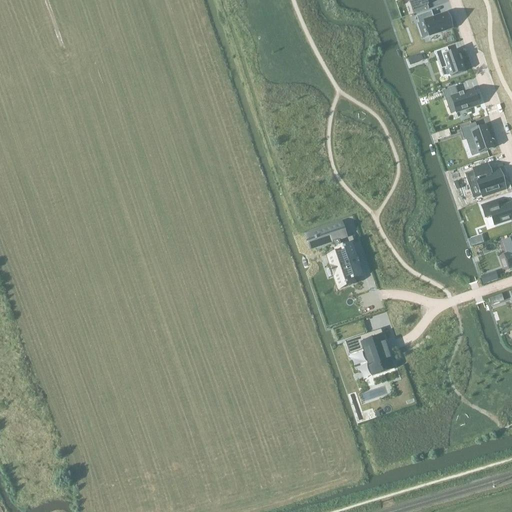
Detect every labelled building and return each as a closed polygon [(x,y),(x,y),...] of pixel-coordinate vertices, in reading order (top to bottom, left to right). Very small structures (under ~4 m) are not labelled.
[(408,0),(412,10),(429,5),(427,0),(408,0)] [(431,11),(416,17),(419,24),(425,22),(430,36),(452,29),(451,24),(449,18),(447,14),(434,18),(431,11)] [(447,48),(434,53),(436,59),(439,58),(442,68),(447,67),(451,76),(451,77),(465,72),(461,62),(463,61),(461,56),(460,56),(458,51),(449,54),(447,48)] [(415,57),(408,59),(410,66),(417,63),(415,57)] [(455,88),(443,92),(446,100),(451,98),(457,114),(478,106),(477,103),(477,102),(475,94),(474,94),(473,90),(458,95),(455,88)] [(475,123),(460,129),(464,140),(473,137),(479,154),(493,149),(486,126),(477,129),(475,123)] [(474,171),(465,175),(468,185),(477,182),(482,197),(505,189),(499,170),(490,173),(488,166),(473,170),(474,171)] [(496,202),(482,207),(486,219),(491,217),(495,227),(511,220),(511,204),(499,209),(496,202)] [(338,225),(312,234),(316,247),(331,242),(335,255),(327,258),(338,288),(352,284),(350,279),(359,276),(349,247),(340,250),(337,240),(343,238),(338,225)] [(476,246),(474,238),(468,240),(471,248),(476,246)] [(381,330),(345,342),(350,355),(363,350),(372,377),(395,369),(385,342),(383,343),(381,337),(383,336),(381,330)]
